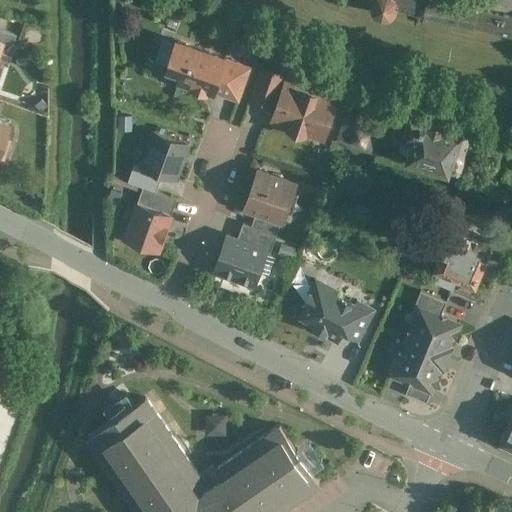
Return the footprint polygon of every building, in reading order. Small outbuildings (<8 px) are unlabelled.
[(375,0),(375,2),(375,4),(375,6),(376,8),(377,10),(378,11),(379,12),(381,13),(385,14),(387,14),(390,13),(391,12),(392,11),(394,9),(395,4),(397,5),(397,1),(396,0),(375,0)] [(454,0),(396,0),(397,1),(397,5),(420,11),(473,23),(476,8),(477,9),(478,4),(454,0)] [(511,15),(477,9),(476,8),(473,23),(511,33),(511,15)] [(14,33),(0,28),(0,40),(10,44),(14,33)] [(224,56),(179,41),(179,40),(178,40),(177,42),(168,66),(182,71),(180,77),(179,79),(181,80),(193,84),(193,86),(207,91),(207,89),(214,91),(214,89),(225,59),(226,57),(224,56)] [(225,59),(214,89),(238,98),(249,67),(225,59)] [(282,75),(263,68),(253,96),(272,103),(282,75)] [(336,100),(286,83),(273,119),(289,124),(288,128),(306,134),(307,131),(323,136),(336,100)] [(448,123),(427,116),(426,118),(410,113),(402,136),(412,139),(406,158),(449,173),(450,170),(452,170),(457,168),(459,160),(457,155),(455,155),(461,135),(458,129),(448,126),(448,123)] [(353,121),(342,117),(335,139),(346,142),(353,121)] [(375,128),(353,121),(346,142),(368,150),(375,128)] [(188,141),(156,130),(143,166),(175,178),(188,141)] [(295,182),(259,169),(246,206),(256,210),(281,219),(282,219),(295,182)] [(177,197),(143,185),(137,200),(172,212),(177,197)] [(172,212),(137,200),(125,234),(159,246),(172,212)] [(281,219),(256,210),(252,224),(276,232),(281,219)] [(252,224),(243,221),(237,237),(266,248),(266,249),(270,250),(277,233),(252,224)] [(494,239),(453,222),(449,233),(444,231),(437,246),(443,248),(436,264),(475,280),(482,264),(483,264),(494,239)] [(237,237),(228,234),(215,268),(254,282),(266,249),(266,248),(237,237)] [(338,289),(316,278),(304,300),(308,302),(302,315),(315,322),(313,326),(339,339),(343,331),(357,304),(355,303),(336,293),(338,289)] [(447,301),(421,290),(415,304),(419,305),(419,304),(441,313),(447,301)] [(373,308),(357,299),(355,303),(357,304),(343,331),(357,338),(373,308)] [(441,313),(419,304),(419,305),(405,338),(447,355),(451,344),(460,321),(441,313)] [(447,355),(405,338),(391,371),(411,380),(432,388),(441,366),(442,366),(447,355)] [(432,388),(411,380),(406,392),(426,401),(432,388)] [(114,417),(137,402),(129,390),(106,406),(114,417)] [(223,477),(202,491),(192,476),(198,472),(146,396),(89,435),(141,511),(273,511),(319,481),(280,424),(217,467),(223,477)] [(207,432),(227,431),(226,411),(206,412),(207,432)] [(511,416),(506,431),(505,431),(503,432),(502,434),(501,438),(501,440),(502,442),(503,443),(505,445),(508,446),(511,445),(511,416)]
